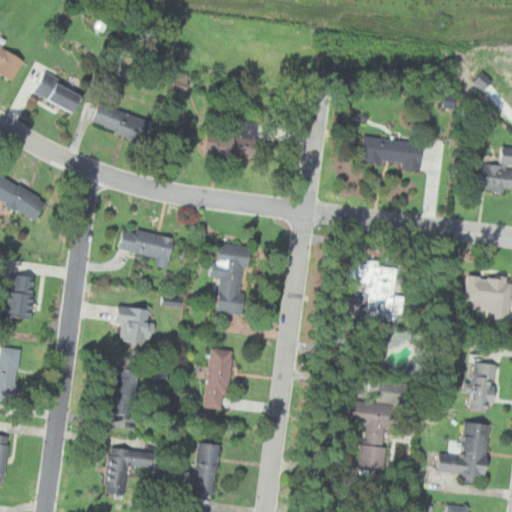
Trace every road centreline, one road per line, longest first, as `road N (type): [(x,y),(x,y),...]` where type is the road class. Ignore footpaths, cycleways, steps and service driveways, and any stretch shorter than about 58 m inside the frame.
road 1 (residential): [(511,236),(146,191),(59,160),(0,123)]
road 2 (residential): [(268,511),(324,95)]
road 3 (residential): [(45,511),(88,171)]
